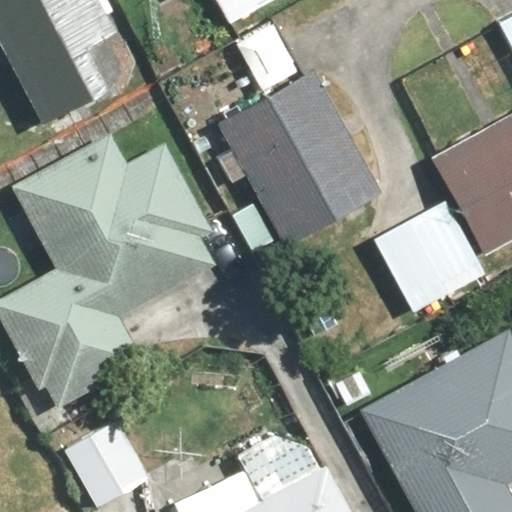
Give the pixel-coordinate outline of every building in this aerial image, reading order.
[(0,0),(0,53),(37,123),(108,86),(89,48),(113,36),(94,0),(0,0)] [(268,0),(213,0),(227,24),(268,0)] [(511,12),(495,21),(511,53),(511,12)] [(311,69),(213,123),(279,242),(377,188),(311,69)] [(511,107),(426,157),(480,252),(511,234),(511,107)] [(54,272),(0,299),(0,324),(32,387),(43,382),(54,405),(143,360),(133,341),(234,290),(159,142),(123,160),(110,134),(9,184),(54,272)] [(442,197),(369,237),(409,310),(482,270),(442,197)] [(511,346),(504,332),(357,413),(411,511),(511,511),(511,490),(507,482),(511,479),(511,346)] [(164,393),(114,420),(143,474),(193,448),(164,393)] [(255,501),(233,511),(354,511),(327,460),(317,465),(293,420),(230,453),(255,501)] [(102,427),(61,452),(94,506),(135,481),(102,427)]
